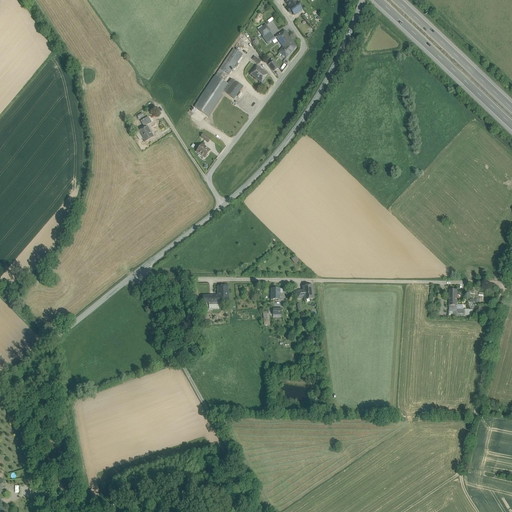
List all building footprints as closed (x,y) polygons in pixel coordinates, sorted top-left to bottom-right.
[(296,3),(294,0),(288,0),(292,5),(289,8),(287,9),(290,13),(292,12),(294,15),(302,10),(296,2),(296,3)] [(270,32),(266,26),(259,30),(263,37),(270,32)] [(293,42),(285,31),(276,37),(284,48),(292,43),(293,42)] [(292,43),(284,48),(282,49),(279,53),(286,58),(295,48),(292,43)] [(233,49),(215,76),(224,82),(242,55),(233,49)] [(274,62),(269,65),(273,72),(278,68),(274,62)] [(268,75),(257,67),(251,75),(262,83),(268,75)] [(227,85),(215,77),(194,107),(209,117),(223,96),(220,94),(222,91),(223,91),(225,87),(226,87),(227,85)] [(235,82),(232,86),(228,84),(227,85),(226,87),(225,87),(223,91),(234,99),(243,88),(235,82)] [(148,117),(141,122),(144,127),(151,123),(148,117)] [(153,137),(147,127),(139,132),(145,142),(153,137)] [(210,140),(203,134),(201,137),(208,143),(210,140)] [(210,151),(202,145),(196,152),(205,158),(210,151)] [(312,286),(305,287),(303,290),(305,298),(308,297),(310,300),(314,299),(312,286)] [(228,287),(218,287),(218,296),(210,296),(210,303),(228,302),(228,287)] [(280,289),(271,289),(271,300),(279,300),(280,289)] [(457,290),(449,290),(449,298),(454,298),(453,299),(457,299),(457,290)] [(457,299),(453,299),(454,298),(449,298),(449,312),(453,312),(453,314),(457,314),(457,306),(457,299)] [(457,306),(457,314),(458,314),(464,314),(464,316),(472,316),(472,310),(462,310),(462,306),(457,306)] [(480,306),(479,314),(489,315),(490,307),(480,306)]
